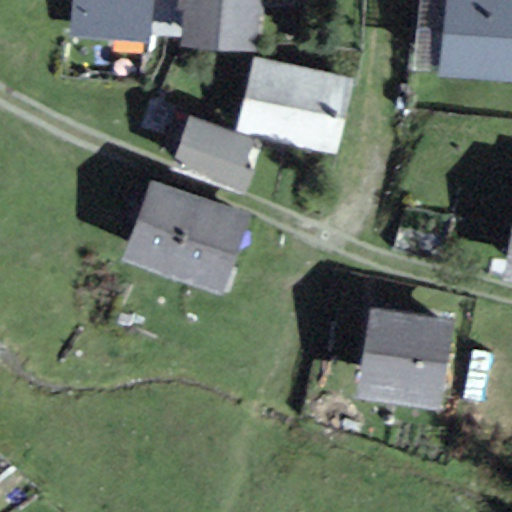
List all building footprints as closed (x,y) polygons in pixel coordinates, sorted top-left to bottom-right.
[(143,0),(64,0),(60,30),(137,42),(143,0)] [(243,0),(164,0),(165,32),(243,32),(243,0)] [(511,0),(422,0),(415,62),(511,73),(511,0)] [(349,69),(254,48),(237,120),(333,141),(349,69)] [(251,132),(186,110),(169,158),(247,185),(256,159),(244,155),(251,132)] [(255,223),(155,181),(125,251),(226,293),(255,223)] [(511,196),(498,268),(511,270),(511,196)] [(452,315),(367,300),(351,389),(436,404),(452,315)]
